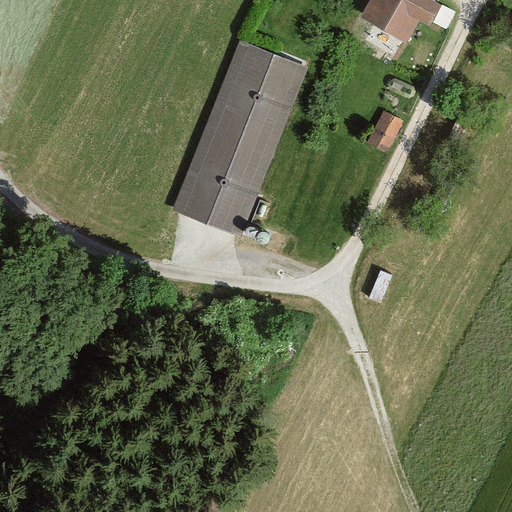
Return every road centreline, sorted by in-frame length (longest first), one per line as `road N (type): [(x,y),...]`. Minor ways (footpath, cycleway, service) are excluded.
road 1 (track): [(465,28),(351,260),(317,287),(194,278),(101,254),(14,189),(0,165)]
road 2 (track): [(332,275),(418,511)]
